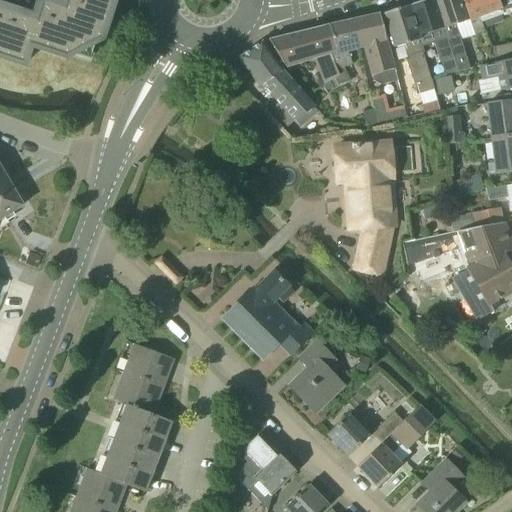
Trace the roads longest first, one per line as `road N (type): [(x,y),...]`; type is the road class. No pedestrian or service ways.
road 1 (tertiary): [(0,457),(84,236)]
road 2 (residential): [(367,511),(223,366)]
road 3 (residential): [(223,366),(84,236)]
road 4 (tertiary): [(107,170),(135,104),(180,33)]
road 5 (residential): [(182,511),(204,410),(223,366)]
